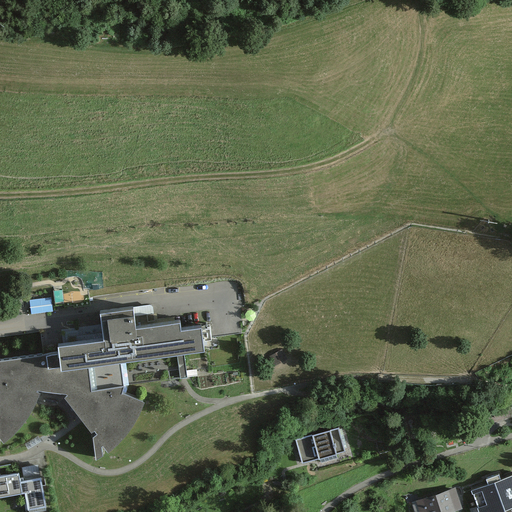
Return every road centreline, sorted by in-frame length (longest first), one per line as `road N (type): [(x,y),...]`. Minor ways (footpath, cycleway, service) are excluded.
road 1 (track): [(385,135),(333,165),(288,176),(0,197)]
road 2 (track): [(0,31),(146,51),(233,39),(377,0)]
